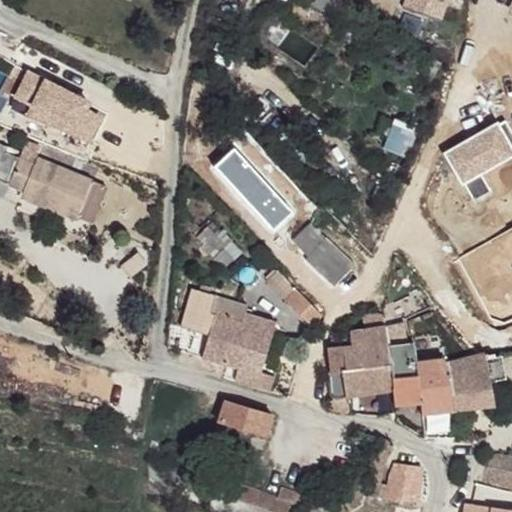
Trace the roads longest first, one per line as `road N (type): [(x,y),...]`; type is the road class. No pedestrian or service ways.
road 1 (residential): [(433,511),(438,468),(426,447),(398,429),(318,418),(137,367)]
road 2 (residential): [(0,321),(137,367)]
